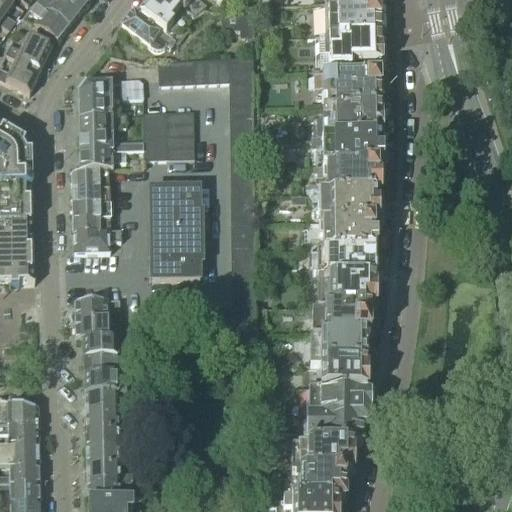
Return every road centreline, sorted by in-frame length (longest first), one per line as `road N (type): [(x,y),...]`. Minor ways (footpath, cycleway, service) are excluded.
road 1 (residential): [(446,35),(422,90),(405,344),(377,511)]
road 2 (tertiary): [(511,257),(446,35)]
road 3 (residential): [(50,284),(50,432),(59,446),(61,511)]
road 4 (residential): [(50,284),(45,125)]
road 5 (residential): [(45,125),(53,89),(123,0)]
